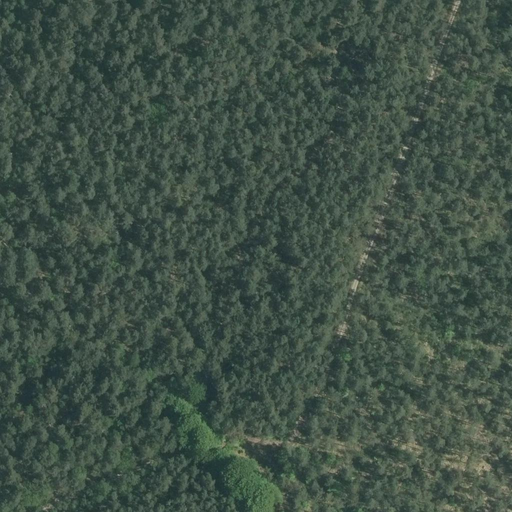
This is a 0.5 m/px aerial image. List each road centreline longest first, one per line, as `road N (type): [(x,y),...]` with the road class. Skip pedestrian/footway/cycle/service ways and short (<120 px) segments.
road 1 (track): [(458,0),(328,370),(297,434),(281,444),(195,436)]
road 2 (track): [(353,0),(336,36),(334,130),(255,222),(231,289)]
road 3 (track): [(186,445),(65,320)]
road 4 (track): [(186,445),(35,511)]
road 5 (track): [(231,289),(195,436)]
